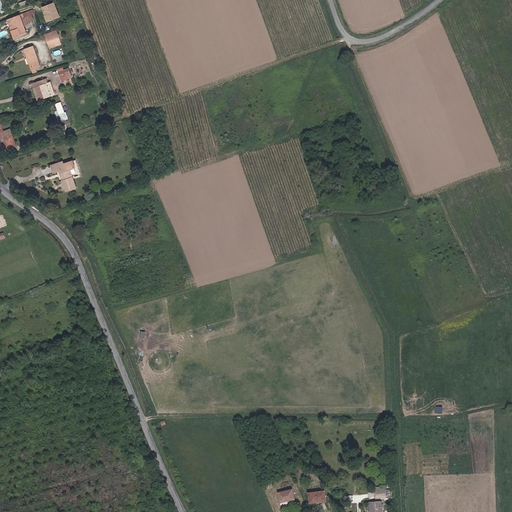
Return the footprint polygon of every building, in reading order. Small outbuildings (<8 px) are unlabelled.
[(41,6),(46,21),(59,17),(54,2),(41,6)] [(24,17),(34,13),(33,11),(32,9),(19,14),(24,26),(27,25),(24,17)] [(24,26),(19,14),(17,14),(7,18),(14,37),(26,33),(24,26)] [(57,33),(45,37),(47,43),(59,39),(57,33)] [(20,48),(28,71),(34,69),(33,65),(37,64),(30,44),(20,48)] [(66,66),(56,69),(59,78),(69,75),(66,66)] [(30,77),(37,101),(52,96),(46,78),(43,78),(41,73),(30,77)] [(37,101),(30,77),(27,77),(35,102),(37,101)] [(54,102),(60,117),(66,115),(64,109),(62,110),(59,101),(54,102)] [(4,131),(8,142),(17,140),(13,129),(4,131)] [(81,174),(75,159),(67,162),(66,160),(53,165),(56,173),(62,171),(64,175),(60,176),(66,191),(77,188),(74,180),(73,177),(74,176),(76,176),(78,175),(81,174)] [(281,497),(282,506),(295,504),(294,495),(281,497)] [(313,503),(312,511),(327,511),(328,504),(313,503)]
